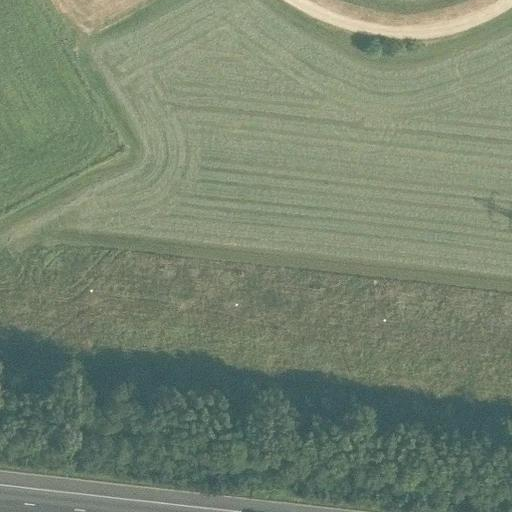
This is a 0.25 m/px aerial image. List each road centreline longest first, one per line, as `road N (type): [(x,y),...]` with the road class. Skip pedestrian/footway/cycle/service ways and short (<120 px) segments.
road 1 (motorway): [(292,511),(0,478)]
road 2 (track): [(315,0),(354,19),(419,28),(487,11),(499,0)]
